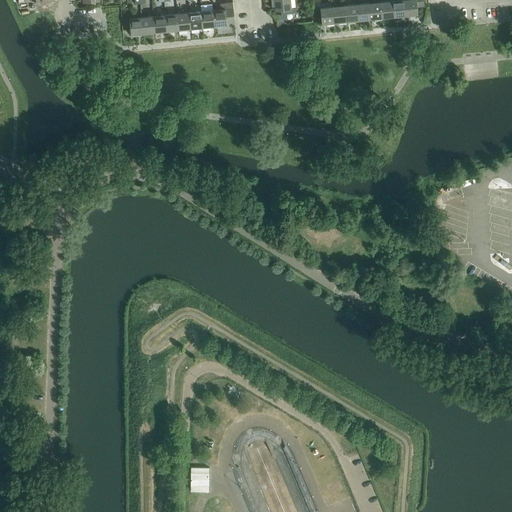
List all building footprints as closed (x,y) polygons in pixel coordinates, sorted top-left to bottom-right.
[(290,0),(274,0),(275,10),(291,9),(290,0)] [(368,0),(368,4),(370,20),(382,19),(380,3),(379,0),(368,0)] [(392,1),(394,17),(406,16),(404,0),(392,1)] [(408,0),(404,0),(406,16),(418,15),(417,7),(424,6),(423,0),(408,0)] [(380,3),(382,19),(394,17),(392,1),(380,3)] [(213,11),(215,27),(227,25),(227,23),(234,23),(233,3),(220,4),(221,10),(213,11)] [(356,5),(358,21),(370,20),(368,4),(356,5)] [(345,6),(346,22),(358,21),(356,5),(345,6)] [(332,7),(334,23),(346,22),(345,6),(332,7)] [(334,23),(332,7),(320,8),(321,9),(315,9),(316,20),(321,19),(322,24),(334,23)] [(201,12),(203,28),(215,27),(213,11),(201,12)] [(190,13),(191,29),(203,28),(201,12),(190,13)] [(178,14),(179,30),(191,29),(190,13),(178,14)] [(166,15),(167,31),(179,30),(178,14),(166,15)] [(153,17),(155,32),(167,31),(166,15),(153,17)] [(142,18),(143,34),(155,32),(153,17),(142,18)] [(143,34),(142,18),(129,19),(131,35),(143,34)]
